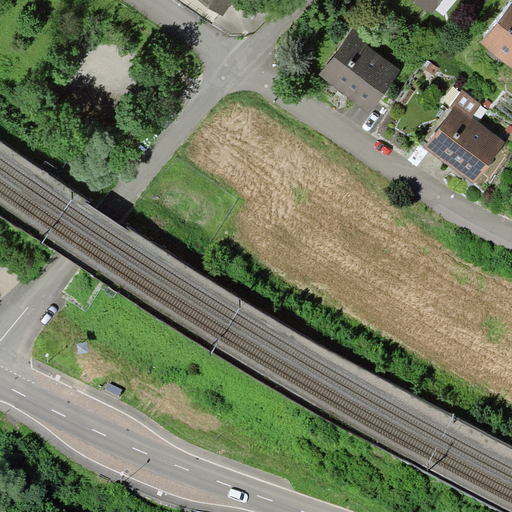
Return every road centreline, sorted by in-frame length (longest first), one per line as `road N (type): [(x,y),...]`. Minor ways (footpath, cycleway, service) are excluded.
road 1 (residential): [(241,68),(0,344)]
road 2 (tertiary): [(0,382),(127,443),(305,511)]
road 3 (residential): [(511,234),(458,211),(241,68)]
road 4 (residential): [(241,68),(140,0)]
